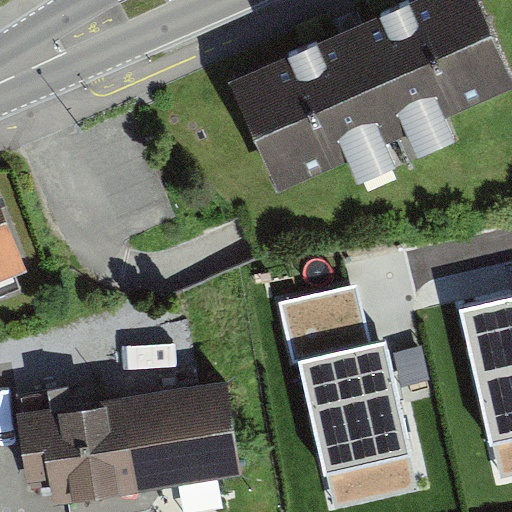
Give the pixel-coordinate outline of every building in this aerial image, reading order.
[(511,73),(480,0),(434,0),(237,85),(282,188),(511,88),(511,73)] [(0,183),(0,267),(29,256),(0,183)] [(358,285),(287,301),(326,480),(414,461),(388,344),(372,347),(358,285)] [(511,294),(459,305),(490,449),(511,444),(511,294)] [(228,370),(19,403),(32,483),(53,480),(55,495),(243,465),(228,370)]
